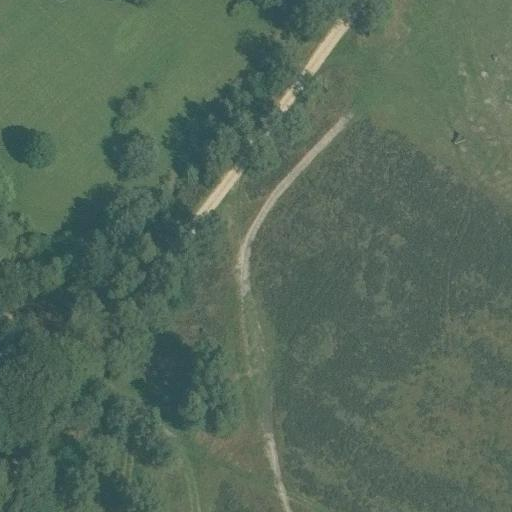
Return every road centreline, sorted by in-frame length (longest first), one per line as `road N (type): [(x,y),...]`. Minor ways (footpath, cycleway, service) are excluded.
road 1 (track): [(0,490),(361,0)]
road 2 (track): [(410,0),(250,220),(223,270),(246,409),(289,511)]
road 3 (track): [(86,372),(165,430),(322,511)]
